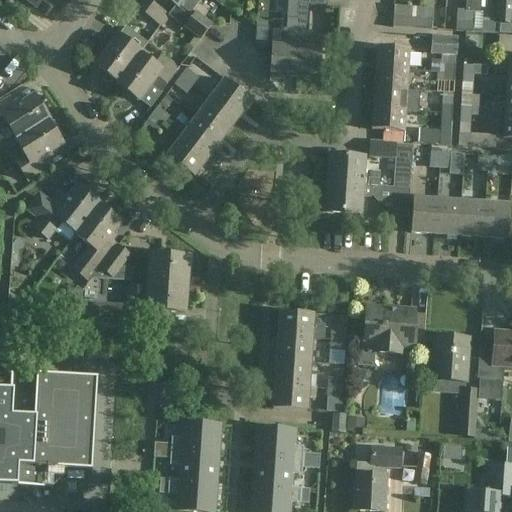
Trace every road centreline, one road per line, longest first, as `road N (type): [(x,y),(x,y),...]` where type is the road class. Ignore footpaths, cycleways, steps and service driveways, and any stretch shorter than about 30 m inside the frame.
road 1 (residential): [(511,284),(232,254),(153,198),(102,145),(42,61)]
road 2 (residential): [(245,6),(237,76),(289,140),(328,144),(348,130),(365,0)]
